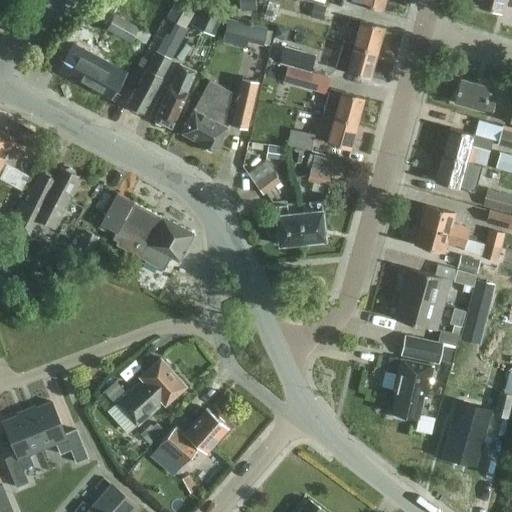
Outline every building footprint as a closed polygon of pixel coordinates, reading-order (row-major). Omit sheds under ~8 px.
[(199,3),(193,0),(175,0),(166,17),(186,28),(199,3)] [(246,0),(239,1),(240,10),(256,9),(255,0),(246,0)] [(346,0),(382,9),(384,0),(346,0)] [(480,0),(479,6),(500,12),(503,0),(480,0)] [(224,14),(201,3),(191,24),(215,35),(224,14)] [(146,43),(151,34),(114,14),(107,28),(131,42),(134,36),(146,43)] [(354,45),(377,52),(384,26),(361,20),(350,17),(347,26),(358,29),(355,43),(354,45)] [(248,41),(263,45),(267,28),(228,18),(221,42),(246,48),(248,41)] [(162,77),(172,59),(182,41),(166,33),(147,69),(146,69),(127,104),(131,106),(129,108),(138,113),(140,110),(143,113),(162,78),(162,77)] [(343,40),(335,68),(370,78),(377,52),(354,45),(355,43),(343,40)] [(59,71),(111,99),(126,71),(74,43),(59,71)] [(314,52),(284,44),(280,60),(310,68),(314,52)] [(196,71),(180,64),(171,85),(171,84),(155,119),(156,120),(155,122),(161,125),(162,123),(171,127),(187,92),(186,92),(196,71)] [(308,88),(312,72),(287,65),(283,81),(308,88)] [(258,81),(242,78),(238,95),(210,80),(182,132),(202,143),(202,144),(203,145),(204,149),(209,151),(213,150),(214,151),(227,127),(231,124),(247,128),(258,81)] [(483,109),(492,111),(496,97),(487,95),(490,86),(460,78),(454,101),(483,109)] [(330,88),(324,111),(335,114),(334,116),(357,123),(364,97),(330,88)] [(502,120),(511,122),(511,93),(509,92),(502,120)] [(334,116),(335,114),(324,111),(321,120),(333,123),(327,142),(350,149),(357,123),(334,116)] [(22,124),(17,133),(37,143),(41,135),(22,124)] [(451,127),(443,154),(473,163),(478,147),(490,150),(493,139),(451,127)] [(511,131),(502,128),(497,144),(511,147),(511,131)] [(287,144),(311,150),(315,134),(290,129),(287,144)] [(0,168),(15,139),(0,130),(0,168)] [(288,149),(268,146),(268,148),(263,147),(263,149),(262,149),(261,156),(266,157),(286,160),(288,149)] [(511,156),(500,153),(496,167),(511,171),(511,156)] [(473,163),(443,154),(436,181),(457,187),(458,186),(475,190),(478,181),(469,179),(473,163)] [(248,172),(255,182),(274,169),(266,158),(248,172)] [(30,186),(35,172),(12,164),(7,177),(30,186)] [(75,170),(69,167),(64,169),(62,168),(58,177),(43,169),(26,203),(21,200),(8,224),(14,227),(9,237),(23,244),(29,234),(37,218),(55,227),(70,197),(68,196),(78,176),(76,175),(75,170)] [(332,172),(310,167),(307,181),(328,186),(332,172)] [(273,171),(255,183),(263,194),(266,191),(275,185),(280,181),(273,171)] [(266,191),(271,198),(280,191),(275,185),(266,191)] [(511,207),(511,194),(487,187),(483,205),(511,213),(511,207)] [(158,250),(179,261),(192,236),(191,231),(117,192),(100,224),(116,232),(112,239),(117,241),(116,244),(152,263),(158,250)] [(302,242),(325,239),(321,200),(309,201),(310,210),(299,211),(302,242)] [(302,242),(299,211),(288,212),(287,204),(275,205),(279,244),(302,242)] [(467,237),(470,228),(452,223),(455,212),(425,204),(420,224),(467,237)] [(511,227),(511,214),(490,208),(486,221),(511,229),(511,227)] [(464,246),(467,237),(420,224),(414,244),(444,252),(447,241),(464,246)] [(485,242),(500,246),(504,233),(489,228),(485,242)] [(86,231),(72,257),(85,263),(98,237),(86,231)] [(497,260),(500,246),(485,242),(481,256),(497,260)] [(480,260),(461,255),(458,267),(477,272),(480,260)] [(443,304),(450,279),(408,267),(401,293),(443,304)] [(462,290),(471,293),(476,274),(457,269),(453,281),(464,284),(462,290)] [(494,284),(476,279),(470,304),(488,309),(494,284)] [(436,330),(443,304),(401,293),(394,318),(436,330)] [(438,342),(456,345),(458,346),(462,326),(453,324),(452,331),(441,329),(438,342)] [(443,343),(407,336),(403,354),(439,362),(443,343)] [(426,397),(433,365),(400,358),(389,356),(386,370),(397,373),(393,389),(396,390),(391,412),(394,413),(393,416),(404,419),(405,415),(418,418),(423,396),(426,397)] [(126,393),(116,402),(137,425),(163,402),(165,405),(186,386),(161,357),(140,376),(142,379),(126,393)] [(511,400),(511,393),(499,391),(494,414),(508,417),(511,400)] [(27,411),(43,449),(56,443),(60,454),(71,449),(76,462),(88,457),(76,429),(65,434),(51,401),(27,411)] [(479,440),(482,441),(490,412),(457,403),(447,440),(449,440),(445,456),(472,464),(479,440)] [(199,447),(205,453),(228,427),(207,409),(185,434),(176,426),(159,445),(183,465),(199,447)] [(29,454),(43,449),(27,411),(3,421),(16,454),(5,458),(16,487),(28,482),(23,469),(33,465),(29,454)] [(139,433),(149,443),(162,430),(155,423),(148,430),(145,428),(139,433)] [(90,508),(95,511),(130,511),(136,505),(111,483),(111,484),(103,477),(95,487),(103,494),(90,508)] [(0,511),(13,511),(2,484),(0,485),(0,511)] [(326,511),(308,498),(297,511),(326,511)] [(95,511),(90,508),(83,501),(74,511),(75,511),(95,511)]
